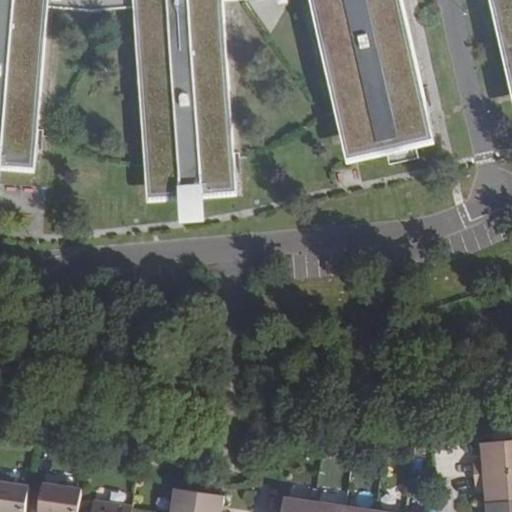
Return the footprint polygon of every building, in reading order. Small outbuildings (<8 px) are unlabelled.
[(511,0),(0,0),(0,133),(25,136),(41,0),(130,0),(132,173),(219,172),(217,0),(309,0),(338,130),(423,111),(398,0),(493,0),(511,84),(511,0)] [(483,460),(474,460),(475,475),(511,471),(511,439),(482,442),(483,460)] [(476,489),(486,488),(487,503),(511,501),(511,471),(475,475),(476,489)] [(28,511),(33,488),(0,483),(0,511),(28,511)] [(81,511),(85,492),(46,487),(39,486),(39,489),(35,488),(31,511),(81,511)] [(212,494),(177,489),(173,511),(223,511),(226,496),(212,494)] [(315,511),(317,503),(287,498),(285,511),(315,511)] [(487,511),(511,511),(511,501),(487,503),(487,511)] [(97,503),(95,511),(133,511),(134,508),(97,503)] [(345,511),(347,508),(317,503),(315,511),(345,511)]
